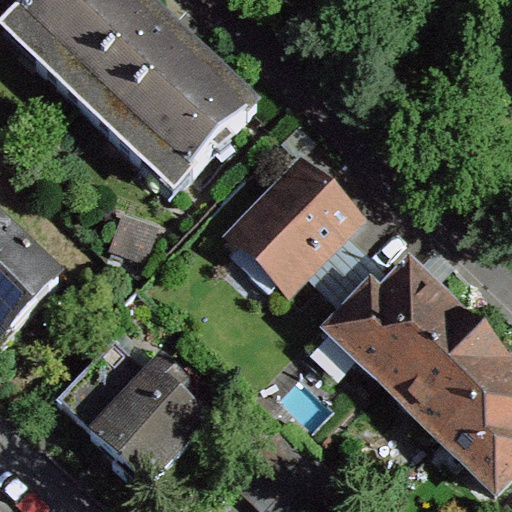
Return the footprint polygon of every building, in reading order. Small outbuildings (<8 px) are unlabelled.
[(121,0),(54,0),(2,55),(176,219),(260,130),(121,0)] [(300,168),(226,245),(292,309),(367,232),(300,168)] [(167,230),(121,214),(108,251),(154,267),(167,230)] [(65,301),(0,243),(0,363),(6,368),(65,301)] [(367,272),(315,326),(495,496),(511,478),(511,355),(407,256),(379,284),(367,272)] [(121,350),(61,413),(151,498),(207,440),(182,417),(194,405),(163,376),(156,383),(121,350)] [(312,511),(264,465),(238,492),(258,511),(312,511)]
